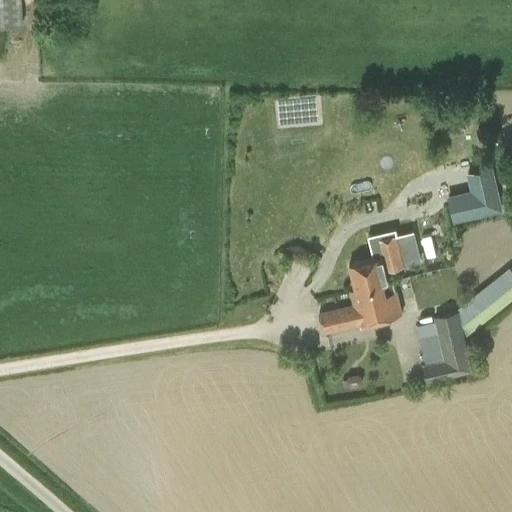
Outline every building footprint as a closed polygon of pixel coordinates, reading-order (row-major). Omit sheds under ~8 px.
[(0,0),(0,23),(22,22),(20,0),(0,0)] [(472,190),(449,195),(454,218),(501,207),(491,167),(468,172),(472,190)] [(414,230),(398,233),(378,238),(382,256),(349,264),(355,288),(355,289),(388,281),(388,280),(385,269),(406,264),(421,261),(414,230)] [(354,304),(319,312),(324,331),(327,331),(359,323),(358,322),(401,312),(393,279),(388,280),(388,281),(355,289),(355,288),(350,289),(354,304)] [(468,345),(466,336),(511,298),(511,283),(482,308),(477,302),(474,298),(460,310),(460,309),(435,314),(436,320),(439,332),(445,358),(426,363),(422,363),(426,381),(472,370),(471,367),(474,366),(470,345),(468,345)]
